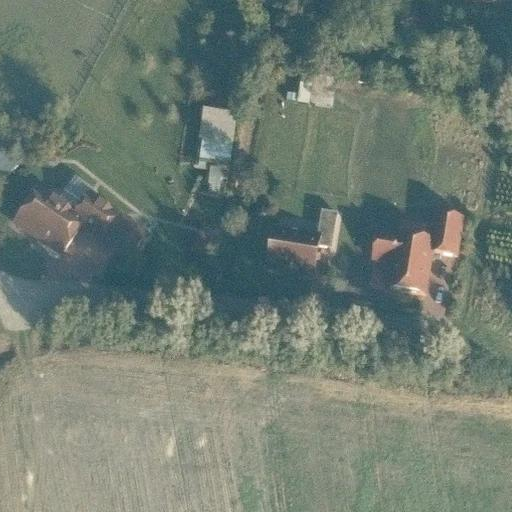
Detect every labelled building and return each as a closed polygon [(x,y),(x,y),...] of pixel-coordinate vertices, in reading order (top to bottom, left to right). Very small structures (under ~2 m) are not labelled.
[(445,0),(444,7),(493,13),(494,0),(445,0)] [(336,91),(305,85),(301,102),(332,108),(336,91)] [(232,168),(237,115),(203,112),(198,165),(232,168)] [(0,183),(10,174),(0,162),(0,183)] [(64,220),(36,196),(7,230),(53,269),(78,238),(88,247),(113,219),(85,195),(64,220)] [(462,222),(430,219),(427,245),(425,261),(457,265),(462,222)] [(334,254),(335,221),(314,220),(313,240),(312,253),(334,254)] [(313,240),(268,233),(262,275),(307,282),(312,253),(313,240)] [(216,248),(191,238),(182,260),(208,270),(216,248)] [(425,261),(427,245),(366,238),(362,268),(388,271),(385,298),(421,302),(425,261)]
